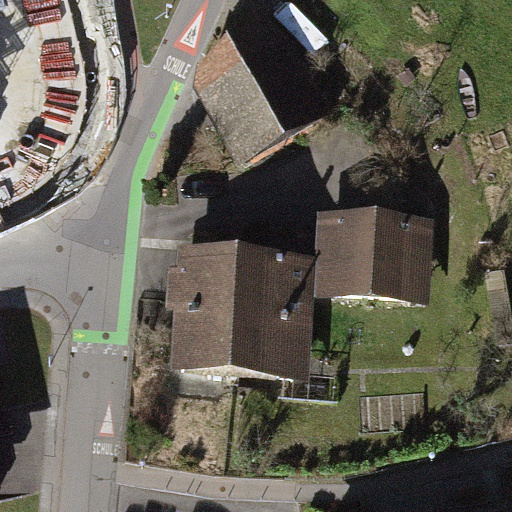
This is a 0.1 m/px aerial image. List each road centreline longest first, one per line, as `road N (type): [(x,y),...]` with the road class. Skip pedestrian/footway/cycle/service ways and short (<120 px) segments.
road 1 (residential): [(88,469),(216,488),(345,490),(511,449)]
road 2 (residential): [(110,219),(88,469)]
road 3 (unknown): [(118,141),(106,0)]
road 4 (residential): [(0,267),(110,219)]
